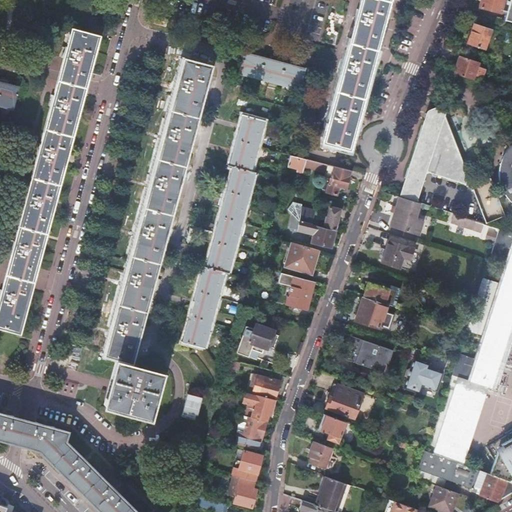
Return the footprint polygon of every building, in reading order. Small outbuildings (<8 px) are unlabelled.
[(347,58),(344,57),(343,62),(340,68),(344,69),(334,107),(331,106),(330,110),(327,117),(328,117),(331,118),(326,136),(325,141),(348,147),(349,142),(382,22),(387,0),(362,0),(360,10),(357,9),(354,20),(357,21),(347,58)] [(511,0),(481,0),(480,7),(501,12),(502,9),(508,11),(505,20),(511,21),(511,0)] [(477,24),(474,23),(468,42),(485,48),(492,30),(477,24)] [(52,94),(52,96),(52,102),(50,106),(53,106),(43,144),(39,143),(39,150),(37,154),(40,155),(30,192),(26,191),(26,199),(25,203),(27,204),(17,242),(14,241),(13,244),(9,251),(14,253),(9,273),(4,290),(0,288),(0,300),(1,301),(0,305),(0,325),(18,330),(79,102),(84,82),(92,52),(96,37),(73,31),(69,47),(66,46),(66,47),(65,50),(62,57),(66,58),(61,77),(56,95),(52,94)] [(244,51),(239,71),(301,88),(306,67),(281,61),(244,51)] [(459,56),(453,72),(474,79),(475,76),(484,79),(485,76),(483,75),(485,69),(478,66),(479,62),(459,56)] [(176,98),(169,124),(169,125),(166,125),(164,130),(161,135),(166,136),(156,174),(153,173),(151,178),(148,184),(153,185),(143,222),(140,222),(139,226),(135,232),(140,234),(130,271),(127,270),(126,275),(122,281),(126,282),(117,320),(114,319),(113,324),(109,330),(113,331),(107,354),(119,357),(106,405),(149,416),(160,374),(128,365),(130,360),(131,360),(192,130),(199,104),(209,66),(186,60),(183,72),(182,76),(179,76),(178,80),(174,87),(178,88),(176,98)] [(0,80),(0,104),(14,108),(20,86),(0,80)] [(388,116),(395,98),(382,93),(375,111),(388,116)] [(425,114),(405,178),(422,184),(426,172),(469,185),(466,177),(468,176),(466,171),(446,118),(445,123),(443,119),(445,115),(448,104),(445,103),(430,110),(428,111),(427,111),(426,113),(425,114)] [(243,115),(236,141),(230,166),(232,166),(233,167),(228,186),(222,207),(217,226),(212,243),(209,255),(206,266),(204,266),(203,265),(189,319),(182,342),(190,344),(203,347),(223,272),(226,273),(241,216),(253,171),(250,170),(256,146),(263,120),(243,114),(243,115)] [(511,145),(511,146),(508,149),(505,153),(503,157),(502,161),(501,165),(500,170),(500,174),(501,183),(502,187),(504,191),(506,195),(509,199),(511,202),(511,145)] [(326,172),(328,164),(290,155),(287,165),(303,170),(304,166),(326,172)] [(351,170),(345,168),(333,165),(330,176),(326,175),(324,184),(328,185),(326,192),(337,195),(339,186),(346,187),(351,170)] [(399,196),(400,196),(416,202),(417,201),(403,197),(402,196),(401,194),(401,193),(401,191),(402,190),(403,189),(404,188),(406,188),(420,192),(422,184),(405,178),(399,196)] [(403,197),(417,201),(420,192),(406,188),(404,188),(403,189),(402,190),(401,191),(401,193),(401,194),(402,196),(403,197)] [(400,196),(394,215),(422,224),(423,221),(415,219),(416,217),(420,203),(416,202),(400,196)] [(313,223),(315,214),(317,205),(304,202),(297,230),(314,234),(312,242),(331,246),(335,230),(324,228),(318,226),(314,225),(313,223)] [(335,230),(340,209),(329,207),(324,228),(335,230)] [(321,216),(315,214),(313,223),(314,225),(318,226),(321,216)] [(474,220),(454,214),(451,222),(469,227),(470,224),(473,224),(474,220)] [(422,224),(394,215),(390,226),(419,235),(422,224)] [(428,451),(456,462),(476,401),(464,398),(470,380),(488,386),(491,387),(511,322),(511,232),(502,230),(499,229),(493,246),(491,254),(508,259),(500,283),(483,278),(476,300),(466,330),(484,335),(476,359),(459,354),(456,363),(466,366),(462,378),(460,383),(450,380),(440,413),(432,437),(428,451)] [(389,240),(382,262),(398,267),(402,256),(410,258),(413,248),(389,240)] [(319,250),(291,242),(284,266),(294,269),(295,266),(313,271),(319,250)] [(294,276),(281,273),(279,282),(291,286),(286,304),(307,310),(315,282),(294,276)] [(368,281),(363,296),(387,304),(392,306),(396,291),(368,281)] [(387,304),(363,296),(355,321),(379,328),(380,327),(381,327),(382,326),(388,328),(393,314),(385,312),(387,304)] [(253,329),(245,326),(236,353),(249,357),(257,360),(260,352),(263,353),(265,347),(267,348),(268,345),(273,347),(278,335),(272,333),(273,330),(255,324),(253,329)] [(390,359),(393,350),(350,335),(347,343),(365,350),(390,359)] [(388,363),(390,359),(365,350),(347,343),(343,358),(382,372),(385,362),(388,363)] [(414,358),(411,366),(442,377),(443,372),(429,367),(430,363),(414,358)] [(240,363),(227,360),(225,367),(238,371),(240,363)] [(452,375),(450,380),(460,383),(462,378),(466,366),(456,363),(452,375)] [(442,377),(411,366),(411,368),(407,370),(406,374),(407,378),(404,388),(420,393),(422,386),(437,391),(442,377)] [(252,394),(275,400),(280,381),(254,374),(251,385),(254,386),(252,394)] [(456,462),(463,464),(488,386),(470,380),(464,398),(476,401),(456,462)] [(329,396),(325,408),(354,418),(363,394),(337,384),(332,398),(329,396)] [(271,416),(275,400),(252,394),(248,393),(246,402),(254,405),(253,411),(252,417),(261,420),(266,421),(267,421),(268,415),(271,416)] [(37,422),(36,422),(35,424),(23,421),(13,418),(13,416),(9,415),(7,414),(3,414),(0,412),(0,437),(18,442),(33,446),(34,446),(35,446),(36,446),(37,447),(38,448),(41,450),(103,511),(134,511),(121,498),(122,497),(119,495),(117,492),(114,490),(112,488),(110,485),(109,483),(107,485),(91,468),(92,467),(90,465),(87,463),(85,460),(82,457),(79,454),(77,455),(63,441),(65,432),(53,429),(54,426),(52,426),(50,426),(47,425),(44,425),(42,424),(39,423),(37,422)] [(345,421),(323,413),(317,430),(329,434),(328,439),(337,442),(345,421)] [(240,445),(258,450),(266,421),(261,420),(252,417),(248,416),(240,445)] [(511,438),(501,445),(503,448),(495,453),(488,473),(510,481),(511,476),(511,475),(511,438)] [(406,444),(397,440),(395,445),(404,449),(406,444)] [(313,442),(308,456),(310,457),(308,462),(324,468),(331,448),(313,442)] [(240,476),(255,481),(262,455),(243,450),(240,461),(236,460),(233,474),(240,476)] [(425,452),(423,460),(465,475),(511,492),(511,482),(510,481),(488,473),(487,473),(486,475),(461,465),(425,452)] [(465,475),(423,460),(419,468),(458,482),(501,498),(511,492),(465,475)] [(458,482),(419,468),(418,471),(438,479),(460,487),(481,495),(497,501),(501,498),(458,482)] [(253,488),(255,481),(240,476),(238,485),(232,483),(229,495),(235,496),(233,502),(252,507),(257,489),(253,488)] [(334,511),(336,511),(337,511),(340,511),(349,485),(325,476),(316,505),(334,511)] [(438,479),(436,485),(458,493),(460,487),(438,479)] [(451,511),(458,493),(436,485),(429,506),(446,511),(451,511)] [(222,511),(225,504),(190,494),(189,500),(200,503),(199,506),(220,511),(222,511)] [(390,511),(394,502),(388,499),(384,511),(390,511)] [(302,510),(301,511),(333,511),(334,511),(316,505),(303,500),(300,509),(302,510)] [(390,511),(414,511),(416,509),(394,502),(390,511)]
